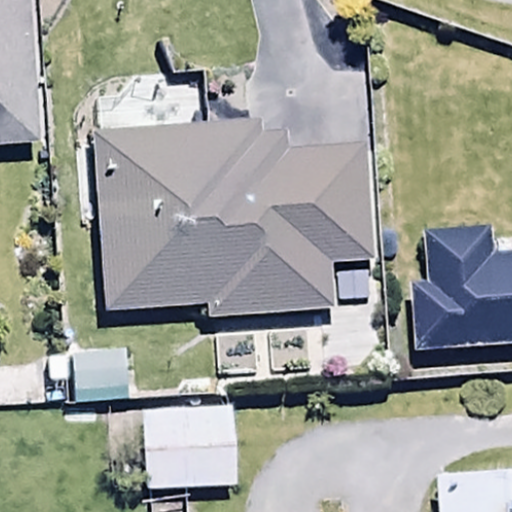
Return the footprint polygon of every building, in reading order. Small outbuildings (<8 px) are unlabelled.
[(0,0),(0,151),(28,151),(23,0),(0,0)] [(249,137),(249,123),(86,130),(87,162),(71,163),(74,230),(87,229),(90,310),(195,305),(196,320),(328,315),(326,268),(363,266),(358,152),(277,156),(276,136),(249,137)] [(401,285),(406,351),(511,342),(511,252),(483,255),(481,226),(420,231),(424,283),(401,285)] [(120,356),(65,358),(66,393),(122,391),(120,356)] [(223,492),(222,407),(208,408),(208,383),(177,383),(177,409),(136,410),(137,493),(223,492)] [(511,511),(511,467),(428,472),(429,511),(511,511)]
